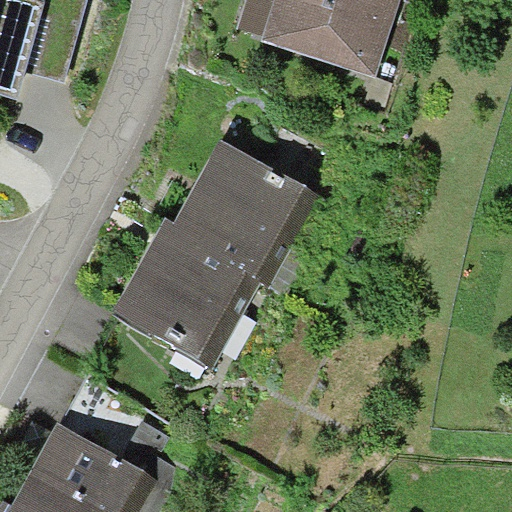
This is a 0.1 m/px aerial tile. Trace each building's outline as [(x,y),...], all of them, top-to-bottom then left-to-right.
[(31,0),(29,9),(14,69),(57,79),(76,0),(31,0)] [(276,0),(264,43),(369,72),(389,0),(276,0)] [(0,2),(0,94),(7,96),(14,69),(29,9),(0,2)] [(212,152),(171,233),(258,278),(269,284),(311,203),(212,152)] [(161,228),(112,321),(209,371),(258,278),(171,233),(161,228)] [(53,439),(15,511),(140,511),(152,490),(53,439)]
